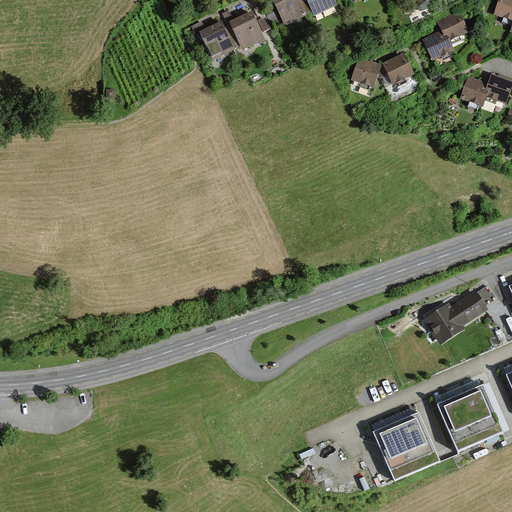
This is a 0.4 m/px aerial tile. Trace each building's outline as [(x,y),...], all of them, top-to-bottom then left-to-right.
[(304,16),(296,0),(272,0),(285,26),(304,16)] [(338,6),(334,0),(306,0),(315,17),(338,6)] [(511,0),(500,0),(495,14),(511,20),(511,0)] [(264,39),(251,13),(232,23),(245,48),(264,39)] [(466,34),(458,16),(437,25),(442,36),(445,43),(466,34)] [(234,49),(221,23),(202,32),(214,58),(234,49)] [(445,43),(442,36),(423,45),(431,64),(450,55),(445,43)] [(412,76),(403,57),(383,66),(392,85),(412,76)] [(379,67),(359,60),(351,80),(371,87),(379,67)] [(489,86),(485,96),(505,104),(511,84),(511,83),(492,77),(489,86)] [(489,86),(469,79),(461,100),(481,107),(485,96),(489,86)] [(115,99),(115,89),(106,89),(106,99),(115,99)] [(493,113),(496,104),(487,101),(484,109),(493,113)] [(449,305),(426,319),(441,344),(464,330),(463,327),(489,310),(477,291),(451,307),(449,305)] [(503,433),(483,386),(438,405),(458,452),(503,433)] [(439,462),(419,413),(374,432),(394,480),(439,462)]
